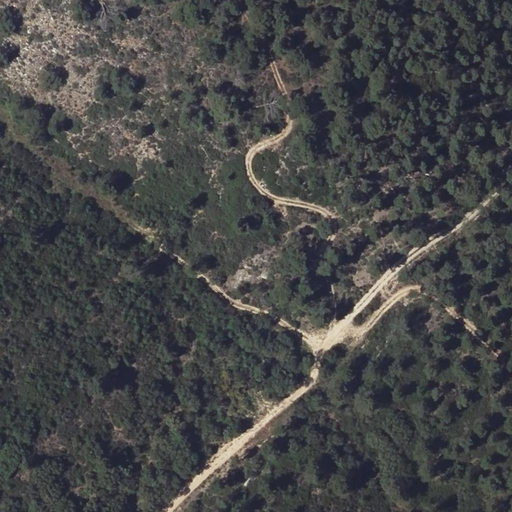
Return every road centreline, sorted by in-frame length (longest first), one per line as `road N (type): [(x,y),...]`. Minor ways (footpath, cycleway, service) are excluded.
road 1 (track): [(511,171),(365,301),(320,353),(316,383),(230,446),(162,511)]
road 2 (track): [(334,335),(421,292),(511,368)]
